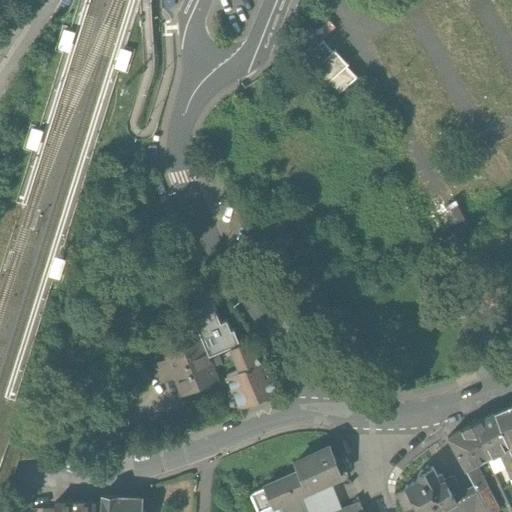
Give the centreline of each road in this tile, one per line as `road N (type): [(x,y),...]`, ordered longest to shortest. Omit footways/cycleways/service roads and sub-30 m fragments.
road 1 (residential): [(192,98),(178,153),(193,209),(325,414)]
road 2 (tertiary): [(0,463),(85,478),(122,475),(270,423),(325,414)]
road 3 (tertiary): [(371,416),(426,412),(511,381)]
road 4 (unclassified): [(192,98),(258,45),(277,0)]
